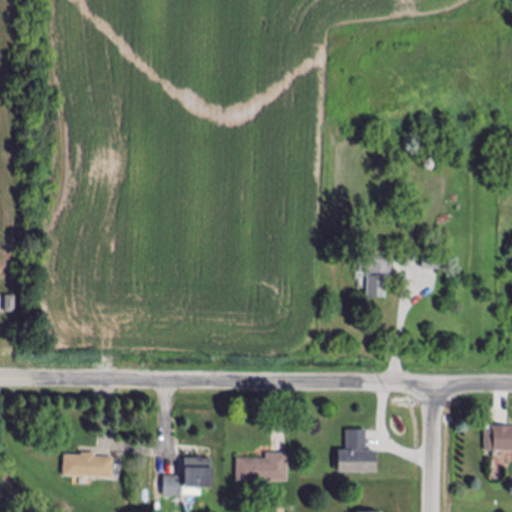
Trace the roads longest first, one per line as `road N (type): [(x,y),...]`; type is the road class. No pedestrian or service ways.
road 1 (residential): [(511,389),(0,384)]
road 2 (residential): [(434,389),(432,511)]
